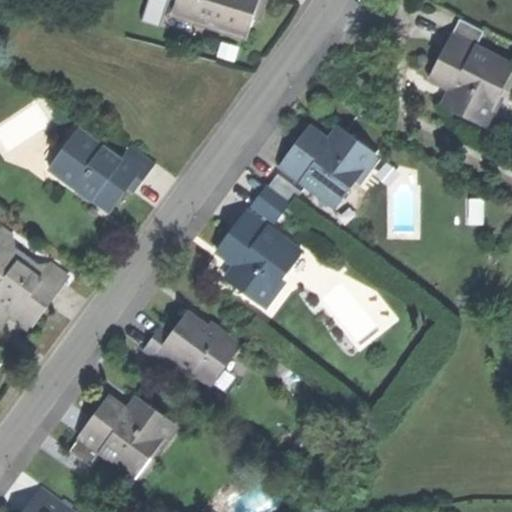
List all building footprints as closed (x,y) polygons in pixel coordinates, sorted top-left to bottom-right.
[(169,0),(165,14),(174,15),(178,0),(169,0)] [(178,0),(174,15),(246,38),(252,19),(257,21),(261,8),(263,0),(178,0)] [(443,51),(429,78),(459,93),(450,109),(484,126),(503,89),(496,86),(506,67),(489,59),(492,54),(476,46),(485,30),(460,17),(443,51)] [(511,71),(511,64),(492,54),(489,59),(506,67),(496,86),(503,89),(511,71)] [(336,124),(325,139),(332,145),(343,129),(336,124)] [(291,149),(278,166),(314,193),(319,186),(333,196),(345,181),(351,186),(375,153),(343,129),(332,145),(325,139),(307,126),(291,149)] [(77,127),(66,143),(73,148),(85,132),(77,127)] [(48,168),(82,193),(86,187),(109,204),(123,186),(133,193),(141,181),(155,163),(130,145),(120,158),(85,132),(73,148),(66,143),(48,168)] [(276,172),(267,185),(289,201),(292,204),(301,191),(276,172)] [(334,208),(351,186),(345,181),(333,196),(319,186),(314,193),(334,208)] [(252,204),(274,220),(289,201),(267,185),(252,204)] [(252,204),(247,210),(269,227),(274,220),(252,204)] [(233,229),(217,250),(241,268),(231,282),(262,305),(288,270),(281,265),(292,250),(279,240),(282,237),(269,227),(247,210),(233,229)] [(0,248),(1,247),(11,255),(14,240),(0,230),(0,248)] [(0,319),(5,312),(5,305),(10,306),(10,312),(30,327),(46,305),(66,277),(48,264),(28,267),(11,255),(1,247),(0,248),(0,319)] [(162,327),(145,351),(173,372),(180,362),(213,386),(242,346),(220,329),(214,337),(208,332),(211,329),(189,312),(179,325),(172,334),(162,327)] [(94,414),(79,435),(99,449),(115,461),(119,455),(135,467),(147,449),(153,453),(176,422),(146,401),(137,413),(129,407),(109,393),(94,414)] [(138,394),(129,407),(137,413),(146,401),(138,394)] [(80,476),(99,449),(79,435),(60,461),(80,476)] [(137,476),(153,453),(147,449),(135,467),(119,455),(115,461),(137,476)] [(23,511),(68,511),(72,507),(43,486),(23,511)]
